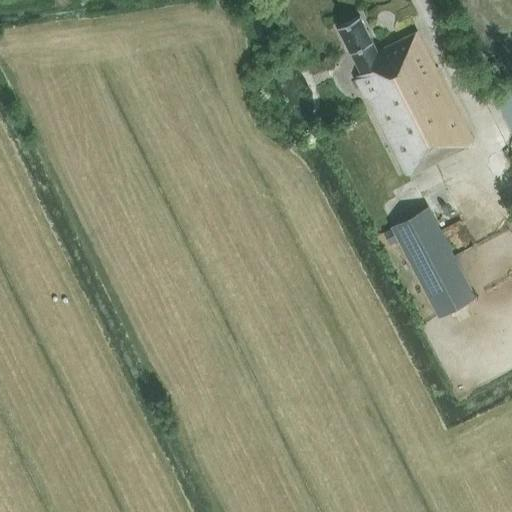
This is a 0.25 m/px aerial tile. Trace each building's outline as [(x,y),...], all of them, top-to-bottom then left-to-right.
[(376,113),(406,174),(472,141),(457,112),(414,30),(376,50),(358,16),(339,27),(363,72),(356,76),(376,113)] [(494,62),(488,65),(492,73),(498,70),(494,62)] [(511,76),(491,87),(505,113),(511,127),(511,76)] [(428,205),(392,224),(440,314),(477,295),(428,205)] [(400,238),(393,227),(386,231),(392,242),(400,238)]
